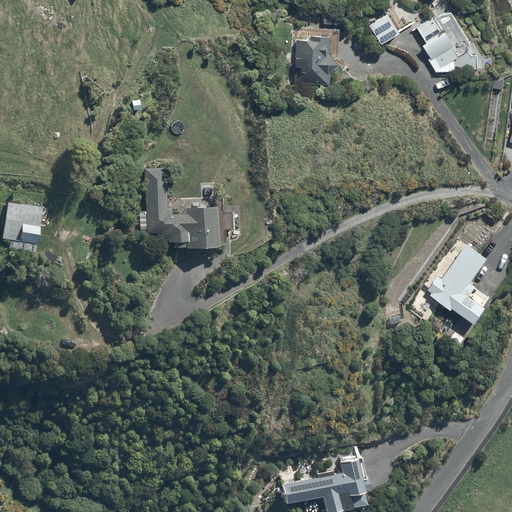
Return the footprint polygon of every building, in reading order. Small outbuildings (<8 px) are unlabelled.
[(433,19),(417,29),(427,45),(422,48),(430,60),(428,61),(435,74),(455,74),(455,70),(477,71),(478,55),(472,55),(467,47),(470,45),(451,14),(443,15),(433,21),(433,19)] [(339,16),(325,16),(324,27),(339,27),(339,16)] [(399,36),(387,17),(370,28),(382,47),(399,36)] [(297,43),(295,84),(331,86),(332,76),(341,68),(331,57),(332,40),(312,39),(312,43),(297,43)] [(167,170),(144,170),(145,213),(139,213),(139,232),(145,231),(145,236),(159,236),(159,243),(168,243),(168,245),(173,245),(173,251),(219,250),(218,210),(186,211),(186,216),(173,216),(172,210),(167,210),(167,170)] [(43,208),(7,203),(1,241),(9,243),(8,250),(35,255),(43,208)] [(488,260),(465,245),(442,280),(438,277),(428,293),(431,295),(429,298),(451,315),(452,312),(475,328),(485,312),(482,310),(490,299),(470,286),(488,260)] [(321,511),(349,511),(364,509),(363,494),(369,493),(367,477),(365,477),(362,459),(339,461),(340,475),(332,476),(332,473),(316,475),(316,480),(281,485),(282,495),(281,495),(282,501),(284,500),(285,507),(320,501),(321,511)]
